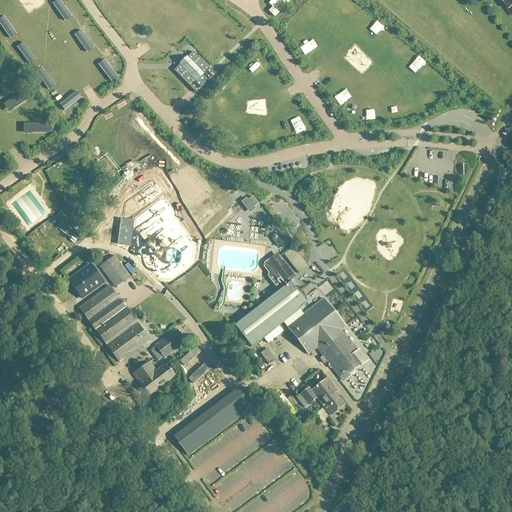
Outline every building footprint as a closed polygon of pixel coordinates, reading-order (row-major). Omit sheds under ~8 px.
[(132,0),(122,5),(126,15),(137,10),(132,0)] [(511,0),(499,0),(511,15),(511,0)] [(217,42),(210,45),(214,53),(220,50),(217,42)] [(215,75),(193,52),(174,70),(196,93),(215,75)] [(141,57),(135,61),(142,71),(152,64),(148,58),(144,61),(141,57)] [(157,62),(142,71),(145,76),(160,67),(157,62)] [(8,102),(14,110),(31,99),(25,91),(8,102)] [(33,124),(33,134),(53,134),(53,124),(33,124)] [(172,194),(182,210),(205,196),(195,179),(172,194)] [(243,205),(248,211),(258,204),(253,198),(243,205)] [(134,221),(121,220),(118,245),(131,247),(134,221)] [(100,267),(116,288),(130,277),(114,256),(100,267)] [(278,290),(235,323),(234,324),(236,327),(233,329),(243,342),(246,340),(251,347),(270,333),(279,326),(283,323),(299,310),(307,304),(290,282),(295,277),(279,256),(276,259),(274,256),(271,258),(273,261),(269,264),(268,277),(278,290)] [(82,299),(104,283),(91,265),(69,281),(82,299)] [(120,300),(109,286),(79,309),(89,323),(119,363),(150,341),(120,300)] [(307,312),(353,371),(365,362),(340,330),(345,327),(324,299),(307,312)] [(287,328),(303,315),(299,310),(283,323),(287,328)] [(341,380),(353,371),(307,312),(287,328),(309,355),(317,349),(329,365),(328,366),(330,369),(332,368),(341,380)] [(284,332),(279,326),(270,333),(275,339),(284,332)] [(187,342),(177,329),(155,346),(164,359),(187,342)] [(149,396),(175,376),(166,364),(156,372),(150,363),(133,375),(149,396)] [(350,386),(355,393),(368,382),(363,376),(350,386)] [(335,394),(337,392),(326,379),(312,391),(309,388),(297,398),(305,408),(317,398),(326,410),(328,408),(333,414),(344,405),(335,394)] [(322,421),(329,417),(322,409),(316,414),(322,421)] [(220,433),(208,417),(176,441),(188,457),(220,433)] [(269,483),(273,489),(289,479),(286,473),(269,483)] [(307,482),(286,500),(293,509),(314,491),(307,482)]
